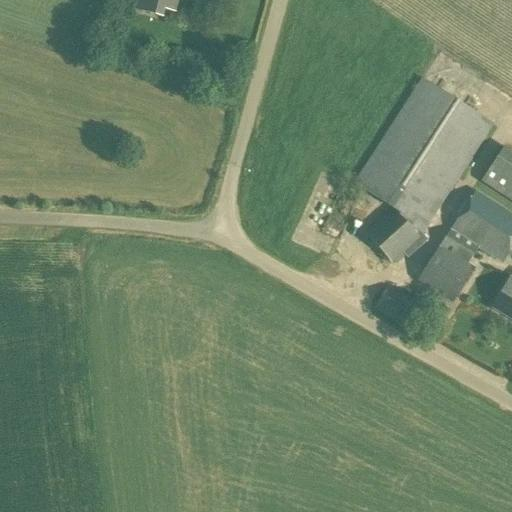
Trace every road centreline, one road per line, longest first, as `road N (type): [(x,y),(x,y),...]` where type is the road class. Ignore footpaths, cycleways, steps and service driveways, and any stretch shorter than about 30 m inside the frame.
road 1 (unclassified): [(511,404),(221,240)]
road 2 (unclassified): [(221,240),(283,0)]
road 3 (unclassified): [(221,240),(110,224),(0,221)]
